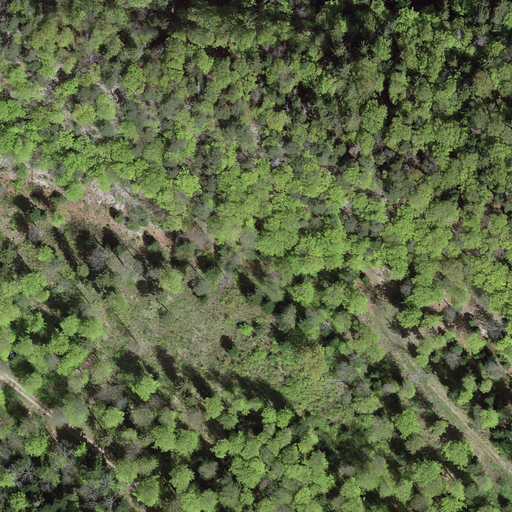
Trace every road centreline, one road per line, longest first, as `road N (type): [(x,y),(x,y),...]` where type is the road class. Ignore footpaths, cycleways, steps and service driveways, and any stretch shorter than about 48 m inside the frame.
road 1 (track): [(152,511),(95,443),(0,375)]
road 2 (track): [(511,477),(379,323)]
